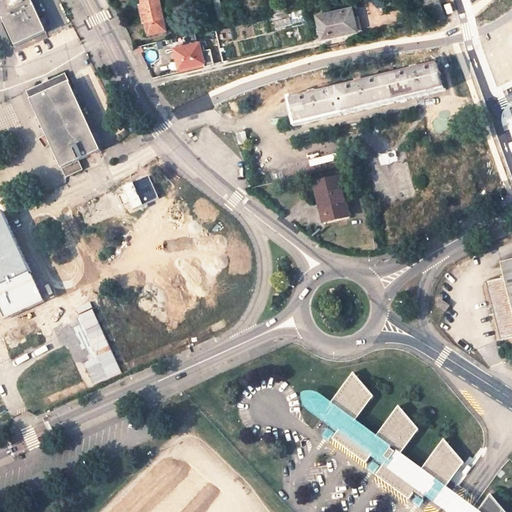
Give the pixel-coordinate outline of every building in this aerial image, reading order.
[(0,0),(0,11),(16,46),(46,32),(31,0),(0,0)] [(141,0),(142,2),(146,21),(149,32),(166,29),(159,0),(141,0)] [(217,20),(225,19),(219,0),(212,0),(217,20)] [(440,0),(425,0),(433,20),(446,17),(440,0)] [(440,0),(442,2),(444,9),(446,15),(458,11),(456,5),(454,0),(440,0)] [(287,4),(271,8),(273,14),(289,11),(287,4)] [(352,7),(318,14),(322,37),(357,29),(352,7)] [(284,18),(291,17),(289,10),(289,11),(273,14),(272,14),(275,27),(286,25),(284,18)] [(292,24),(291,17),(284,18),(286,25),(292,24)] [(175,47),(180,67),(204,61),(199,41),(175,47)] [(290,99),(296,123),(320,117),(325,116),(368,106),(372,105),(419,93),(424,92),(443,88),(438,63),(419,68),(418,66),(411,68),(411,70),(363,82),(363,80),(355,82),(355,83),(318,93),(317,91),(310,93),(310,94),(290,99)] [(83,170),(79,161),(101,151),(65,74),(27,91),(63,168),(67,177),(83,170)] [(435,132),(449,131),(449,121),(435,122),(435,132)] [(341,179),(315,184),(319,203),(323,202),(326,217),(333,215),(334,220),(347,217),(344,205),(347,205),(341,179)] [(0,296),(35,281),(4,212),(0,213),(0,296)] [(505,277),(486,281),(501,339),(511,336),(511,259),(501,262),(505,277)] [(77,289),(75,290),(74,286),(66,289),(67,293),(55,299),(53,295),(46,298),(47,302),(46,303),(60,336),(91,322),(77,289)] [(66,289),(53,295),(55,299),(67,293),(66,289)] [(446,310),(450,305),(442,299),(438,304),(446,310)] [(366,376),(360,368),(355,374),(356,374),(358,373),(360,373),(363,374),(365,375),(366,376)] [(361,418),(379,393),(366,376),(365,375),(363,374),(360,373),(358,373),(356,374),(355,374),(336,400),(332,406),(330,405),(329,406),(327,406),(327,408),(326,409),(327,410),(327,412),(328,412),(332,415),(340,421),(336,428),(333,431),(368,455),(375,446),(381,450),(388,455),(384,461),(378,469),(413,494),(414,492),(418,486),(430,494),(432,490),(440,495),(441,495),(442,494),(443,492),(443,491),(443,490),(442,489),(441,489),(451,475),(456,479),(462,470),(458,464),(464,456),(452,440),(449,438),(447,437),(444,437),(442,438),(440,439),(439,440),(422,462),(403,448),(421,424),(408,407),(406,406),(404,406),(401,407),(399,407),(398,408),(381,432),(361,418)] [(321,407),(327,412),(327,410),(326,409),(327,408),(327,406),(329,406),(330,405),(332,406),(336,400),(329,395),(318,395),(321,407)] [(332,415),(327,421),(336,428),(340,421),(332,415)] [(452,440),(445,431),(439,440),(440,439),(442,438),(444,437),(447,437),(449,438),(452,440)] [(381,450),(376,456),(384,461),(388,455),(381,450)] [(472,484),(468,478),(464,485),(469,488),(472,484)] [(414,492),(426,500),(430,494),(418,486),(414,492)] [(508,511),(489,487),(482,496),(478,491),(476,494),(481,498),(471,511),(508,511)]
